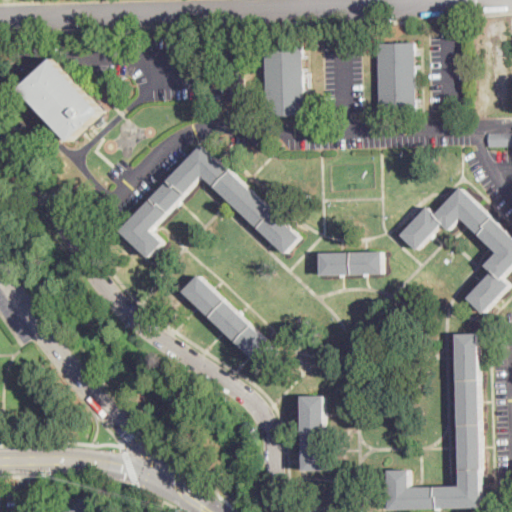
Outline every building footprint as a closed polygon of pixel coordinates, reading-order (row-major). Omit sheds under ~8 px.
[(383,113),(381,44),(418,43),(420,112),(383,113)] [(307,115),(271,117),(269,46),(304,45),(307,115)] [(76,141),(26,88),(58,57),(108,111),(76,141)] [(511,145),(491,146),(491,133),(511,132),(511,145)] [(207,144),(247,182),(269,203),(305,237),(290,253),(275,239),(254,218),(209,176),(208,175),(182,202),(156,231),(157,231),(168,243),(155,257),(141,244),(126,230),(158,196),(175,178),(207,144)] [(511,231),(511,271),(507,277),(511,282),(511,288),(503,298),(497,304),(489,313),(473,298),(497,272),(490,265),(501,253),(502,252),(466,217),(465,218),(453,231),(447,224),(436,236),(423,250),(406,234),(433,207),(440,214),(466,187),(497,217),(511,231)] [(326,275),(325,253),(343,252),(368,252),(387,251),(388,274),(368,274),(344,275),(326,275)] [(283,351),(268,367),(253,353),(227,328),(201,303),(188,291),(203,275),(216,287),(242,312),(268,337),(283,351)] [(486,508),(439,509),(394,510),(393,470),(414,470),(414,483),(414,487),(464,486),(463,446),(463,400),(462,356),(461,334),(483,334),(485,400),(486,445),(487,469),(485,469),(485,474),(486,484),(486,508)] [(331,470),(308,471),(308,449),(307,414),(307,396),(329,395),(329,413),(330,450),(331,470)] [(66,511),(66,497),(88,497),(88,511),(66,511)]
